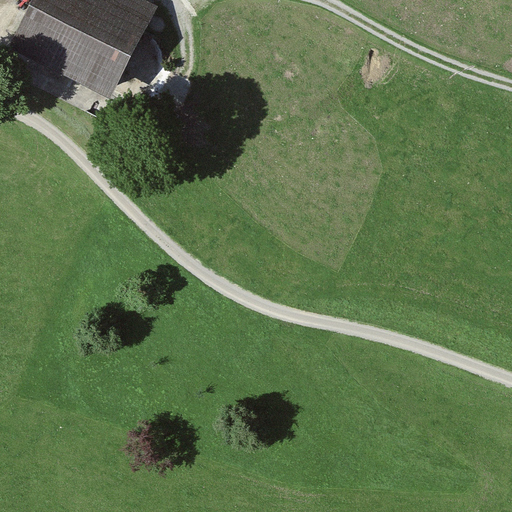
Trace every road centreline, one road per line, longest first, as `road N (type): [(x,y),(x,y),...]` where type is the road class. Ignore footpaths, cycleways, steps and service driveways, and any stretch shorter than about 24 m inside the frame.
road 1 (track): [(511,382),(243,297),(182,258),(66,141),(0,106)]
road 2 (track): [(322,0),(420,52),(511,83)]
